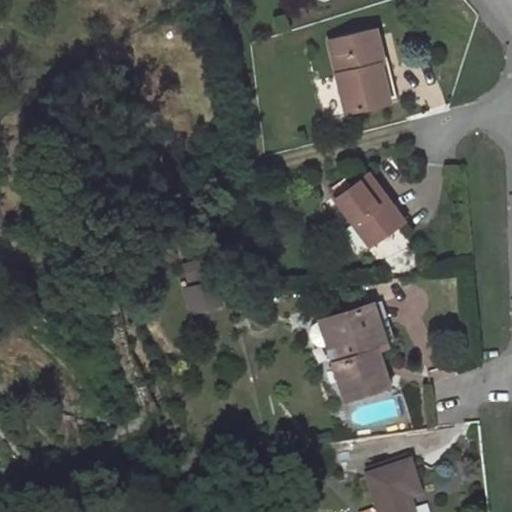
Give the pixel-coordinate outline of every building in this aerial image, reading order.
[(366,109),(405,97),(392,57),(400,53),(390,19),(345,34),(366,109)] [(408,49),(400,53),(392,57),(405,97),(418,93),(408,49)] [(432,210),(395,158),(359,188),(396,237),(432,210)] [(180,289),(189,316),(222,304),(206,257),(180,266),(187,286),(180,289)] [(383,332),(374,303),(332,317),(346,361),(338,364),(350,401),(388,389),(371,335),(383,332)] [(421,491),(411,459),(369,472),(381,511),(415,511),(410,494),(421,491)]
